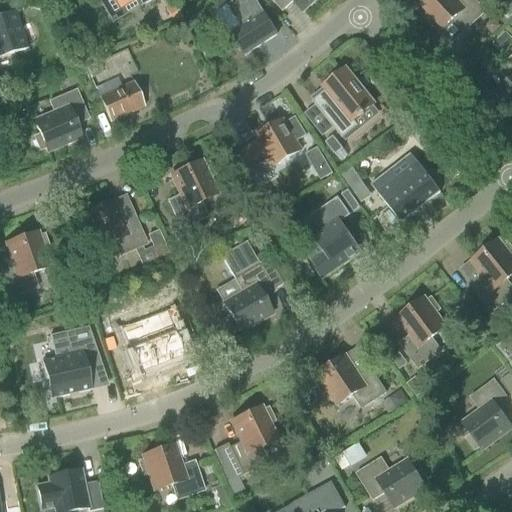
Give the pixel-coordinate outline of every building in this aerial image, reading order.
[(112,0),(117,9),(133,0),(135,0),(140,7),(152,0),(112,0)] [(252,0),(237,0),(227,7),(241,29),(231,35),(244,57),(276,36),(252,0)] [(270,0),(282,12),(292,3),(301,13),(304,10),(315,0),(270,0)] [(452,0),(421,0),(414,7),(417,10),(412,14),(422,24),(427,20),(439,33),(452,21),(463,33),(484,13),(471,0),(453,0),(453,1),(452,0)] [(69,2),(61,6),(66,16),(74,11),(69,2)] [(166,11),(174,25),(181,21),(173,7),(166,11)] [(14,13),(0,18),(0,59),(27,51),(14,13)] [(492,20),(483,28),(491,37),(500,29),(492,20)] [(511,42),(505,34),(493,45),(502,55),(511,45),(511,42)] [(511,58),(498,71),(509,83),(496,95),(508,109),(504,113),(511,121),(511,58)] [(81,65),(72,69),(74,74),(75,76),(76,79),(85,75),(81,65)] [(96,65),(85,70),(90,80),(101,75),(96,65)] [(311,103),(341,140),(357,127),(352,122),(358,118),(360,119),(363,116),(362,115),(373,106),(363,94),(365,93),(356,81),(354,82),(344,70),(322,88),(325,92),(311,103)] [(6,82),(0,83),(0,98),(11,95),(6,82)] [(98,98),(101,104),(109,122),(142,108),(131,84),(98,98)] [(79,139),(74,126),(87,121),(75,93),(48,104),(53,115),(33,124),(38,137),(33,139),(39,152),(44,150),(46,154),(79,139)] [(241,151),(227,159),(237,176),(251,168),(253,173),(271,163),(273,166),(299,151),(295,143),(306,137),(300,127),(289,133),(281,120),(255,135),(258,140),(240,150),(241,151)] [(332,138),(324,144),(339,163),(347,157),(332,138)] [(170,177),(172,181),(180,197),(167,203),(180,231),(206,219),(199,204),(215,196),(207,180),(213,178),(207,165),(201,167),(200,163),(170,177)] [(401,224),(439,194),(417,165),(392,184),(386,176),(385,175),(370,186),(400,225),(401,224)] [(327,167),(315,175),(320,182),(332,175),(327,167)] [(352,170),(341,177),(355,197),(365,190),(352,170)] [(337,199),(301,224),(313,241),(323,255),(309,264),(315,273),(315,274),(321,282),(361,255),(360,254),(350,239),(340,223),(349,217),(337,199)] [(111,204),(98,210),(81,217),(83,221),(77,223),(83,236),(89,234),(96,250),(112,243),(119,258),(145,246),(133,219),(120,224),(113,208),(111,204)] [(147,238),(158,262),(167,258),(157,234),(147,238)] [(5,245),(6,249),(12,266),(0,270),(0,273),(9,300),(36,290),(31,275),(48,269),(42,252),(47,250),(43,237),(37,239),(36,235),(5,245)] [(485,280),(474,289),(493,312),(511,297),(511,290),(505,282),(511,276),(511,261),(508,257),(511,253),(511,251),(504,242),(499,245),(497,242),(482,254),(471,263),(474,266),(485,280)] [(271,316),(264,304),(262,300),(273,293),(273,292),(281,287),(267,262),(258,267),(245,245),(221,259),(242,295),(223,306),(230,318),(216,326),(224,338),(237,331),(239,334),(271,316)] [(408,311),(397,320),(399,323),(410,337),(399,346),(417,370),(439,353),(430,340),(444,330),(434,315),(439,312),(430,300),(425,304),(423,300),(408,311)] [(163,311),(116,326),(132,375),(179,360),(177,355),(192,350),(184,324),(169,329),(163,311)] [(493,320),(484,327),(493,338),(501,331),(493,320)] [(71,356),(40,363),(44,382),(50,381),(54,400),(90,392),(85,370),(99,366),(100,370),(101,370),(87,329),(62,334),(62,336),(66,335),(71,356)] [(356,377),(346,362),(344,358),(317,376),(319,380),(314,383),(322,395),(327,392),(337,407),(352,397),(361,410),(385,394),(368,369),(356,377)] [(511,379),(510,376),(500,383),(510,397),(511,396),(511,379)] [(416,379),(406,386),(416,398),(420,395),(425,391),(416,379)] [(511,430),(502,419),(500,415),(511,407),(493,383),(470,399),(480,412),(462,425),(470,437),(465,440),(474,452),(479,448),(481,452),(507,432),(511,430)] [(227,450),(214,456),(231,498),(242,492),(236,479),(240,476),(266,464),(259,450),(275,442),(267,426),(273,423),(267,410),(261,413),(259,409),(243,418),(230,424),(232,427),(240,443),(227,450)] [(358,445),(341,455),(350,468),(366,458),(358,445)] [(172,447),(159,452),(142,458),(143,462),(137,464),(142,477),(148,475),(153,492),(170,487),(176,502),(202,493),(193,464),(179,468),(172,447)] [(384,494),(386,498),(393,510),(397,507),(424,490),(422,487),(427,484),(420,472),(415,475),(407,463),(389,475),(380,461),(356,476),(372,502),(384,494)] [(44,511),(52,510),(52,511),(78,511),(86,510),(86,511),(97,511),(102,511),(96,484),(82,486),(80,473),(46,480),(48,486),(36,489),(40,511),(44,511)] [(285,509),(281,511),(339,511),(345,509),(331,484),(285,509)] [(223,495),(211,499),(215,511),(227,507),(223,495)]
